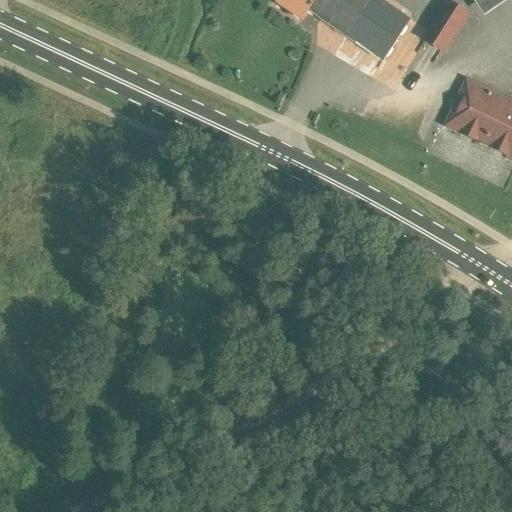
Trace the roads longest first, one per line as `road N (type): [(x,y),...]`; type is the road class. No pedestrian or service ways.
road 1 (secondary): [(511,286),(273,155),(0,27)]
road 2 (track): [(70,511),(277,408),(511,252)]
